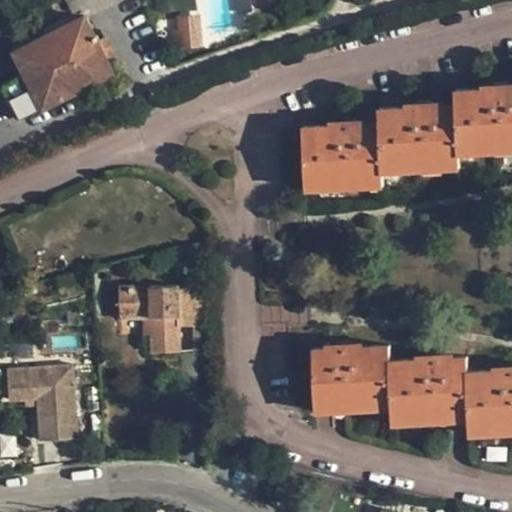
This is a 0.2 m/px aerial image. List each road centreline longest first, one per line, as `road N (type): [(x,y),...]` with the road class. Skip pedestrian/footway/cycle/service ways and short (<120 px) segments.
road 1 (residential): [(511,496),(297,447),(254,386),(245,228)]
road 2 (residential): [(243,87),(511,25)]
road 3 (residential): [(0,497),(154,484),(241,511)]
road 4 (residential): [(126,135),(245,228)]
road 5 (residential): [(0,199),(126,135)]
road 6 (residential): [(245,228),(243,87)]
road 7 (residential): [(126,135),(243,87)]
